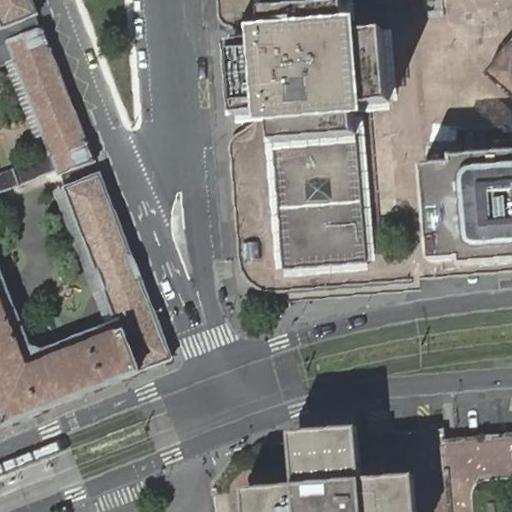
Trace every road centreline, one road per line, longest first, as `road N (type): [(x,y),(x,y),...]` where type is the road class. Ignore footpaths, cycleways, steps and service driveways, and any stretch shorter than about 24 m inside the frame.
road 1 (tertiary): [(196,310),(161,0)]
road 2 (tertiary): [(511,297),(382,313),(216,364)]
road 3 (tertiary): [(241,426),(395,382),(511,373)]
road 4 (tertiary): [(216,364),(0,448)]
road 5 (tertiary): [(27,511),(241,426)]
